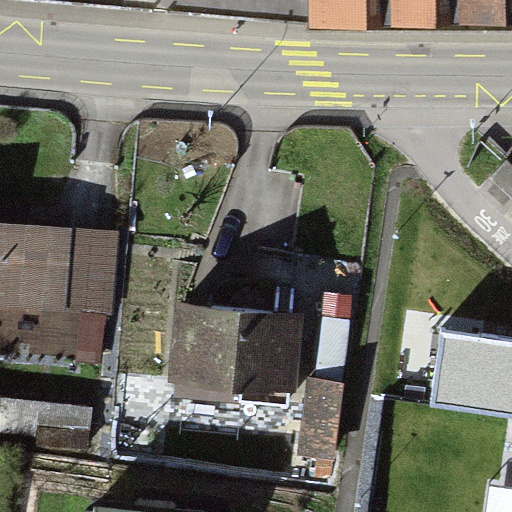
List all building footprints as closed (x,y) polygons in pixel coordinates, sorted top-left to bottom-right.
[(511,0),(315,0),(316,27),(511,22),(511,0)] [(73,227),(0,219),(0,286),(66,293),(73,227)] [(299,300),(176,292),(172,362),(294,371),(299,300)] [(511,343),(441,334),(431,406),(511,417),(511,343)] [(511,511),(511,485),(489,483),(485,511),(511,511)]
